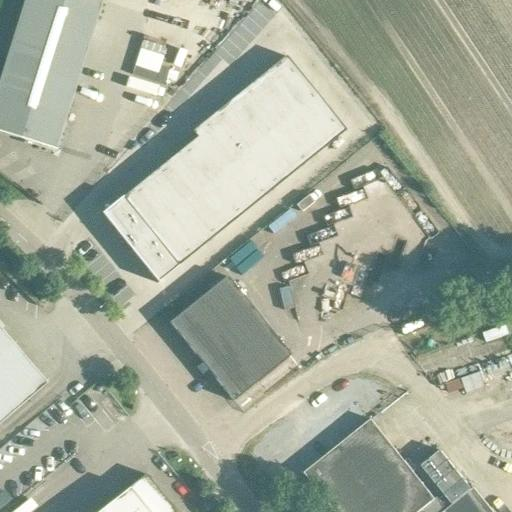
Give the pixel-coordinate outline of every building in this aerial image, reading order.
[(0,132),(55,150),(102,0),(101,0),(25,0),(0,79),(0,132)] [(196,139),(102,215),(157,283),(344,132),(285,58),(192,133),(196,139)] [(233,402),(290,356),(227,277),(170,323),(233,402)] [(436,313),(397,326),(403,344),(442,331),(436,313)] [(0,322),(0,422),(46,384),(1,330),(4,327),(0,322)] [(371,420),(320,461),(304,473),(335,511),(444,511),(445,511),(436,501),(413,471),(416,469),(408,459),(405,461),(371,420)] [(441,447),(420,463),(444,494),(436,501),(445,511),(472,490),(474,488),(441,447)] [(174,511),(145,475),(98,511),(174,511)] [(445,511),(444,511),(492,511),(474,488),(472,490),(445,511)]
